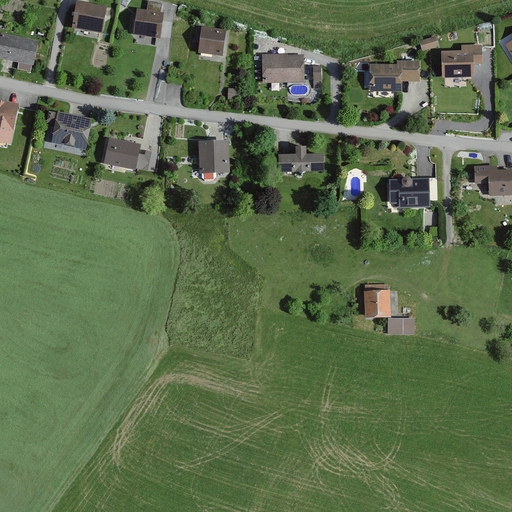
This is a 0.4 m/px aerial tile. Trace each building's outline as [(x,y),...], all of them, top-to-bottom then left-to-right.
[(105,9),(77,4),(71,31),(101,35),(105,9)] [(162,14),(136,11),(132,36),(160,40),(162,14)] [(226,32),(200,29),(196,55),(222,59),(226,32)] [(39,43),(0,35),(0,60),(34,67),(39,43)] [(437,39),(422,42),(424,48),(438,46),(437,39)] [(461,54),(441,55),(441,82),(471,82),(471,67),(483,66),(483,46),(461,46),(461,54)] [(303,57),(260,58),(261,87),(304,86),(303,57)] [(396,65),(369,66),(371,92),(401,91),(401,83),(419,82),(418,59),(395,59),(396,65)] [(314,87),(322,87),(322,71),(315,71),(314,87)] [(18,109),(0,105),(0,145),(10,148),(18,109)] [(94,121),(58,115),(52,143),(88,151),(94,121)] [(141,145),(109,139),(103,165),(136,170),(141,145)] [(229,145),(198,146),(200,174),(230,173),(229,145)] [(295,157),(278,157),(279,174),(324,172),(323,157),(306,157),(306,148),(295,149),(295,157)] [(497,167),(474,168),(474,185),(487,185),(487,199),(511,199),(511,173),(496,173),(497,167)] [(429,179),(390,180),(390,208),(430,207),(429,179)] [(389,291),(363,294),(363,322),(387,322),(387,337),(414,337),(414,318),(390,318),(389,291)]
